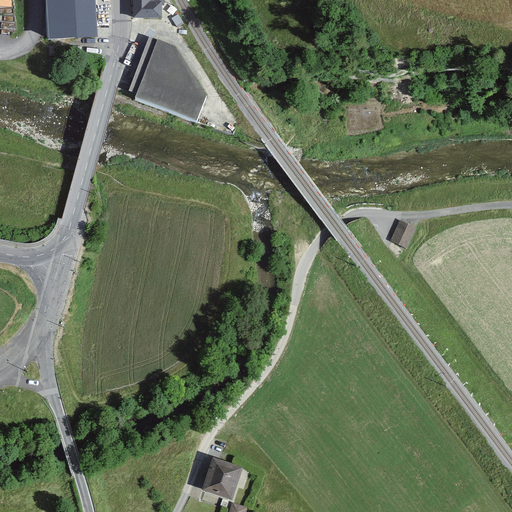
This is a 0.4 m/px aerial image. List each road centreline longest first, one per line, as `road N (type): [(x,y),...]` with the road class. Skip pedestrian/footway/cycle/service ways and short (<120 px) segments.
road 1 (unclassified): [(176,511),(201,449),(274,359),(305,260),(322,237),(360,213),(511,204)]
road 2 (tertiary): [(70,226),(120,37),(120,0)]
road 3 (tertiary): [(89,511),(52,392)]
